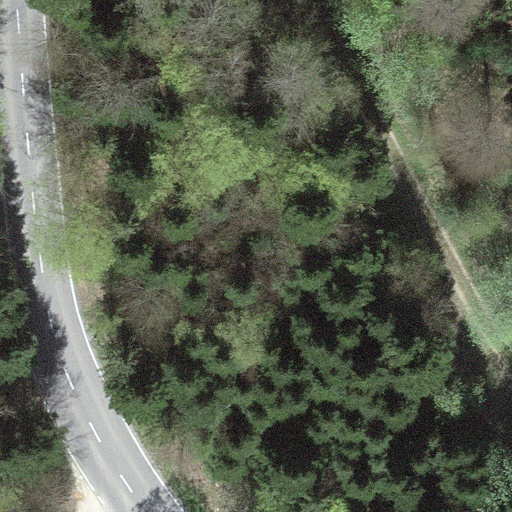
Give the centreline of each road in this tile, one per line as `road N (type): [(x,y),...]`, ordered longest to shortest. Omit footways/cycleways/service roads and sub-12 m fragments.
road 1 (tertiary): [(17,0),(18,73),(57,345),(89,427),(142,511)]
road 2 (track): [(511,362),(308,0)]
